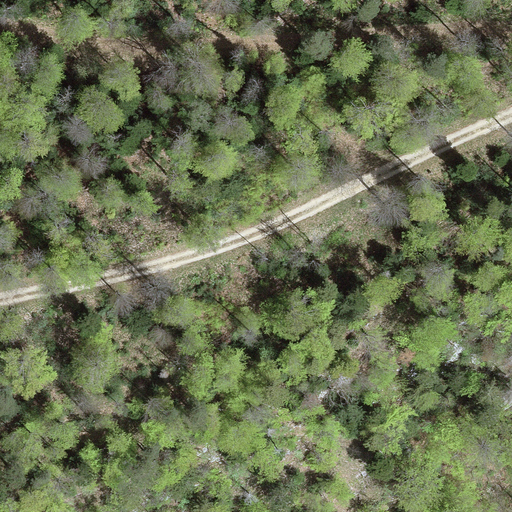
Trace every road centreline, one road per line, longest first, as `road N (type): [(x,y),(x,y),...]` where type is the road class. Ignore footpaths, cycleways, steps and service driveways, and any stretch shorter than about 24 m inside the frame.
road 1 (track): [(0,303),(153,268),(270,229),(511,120)]
road 2 (track): [(511,27),(214,45),(117,44),(0,25)]
